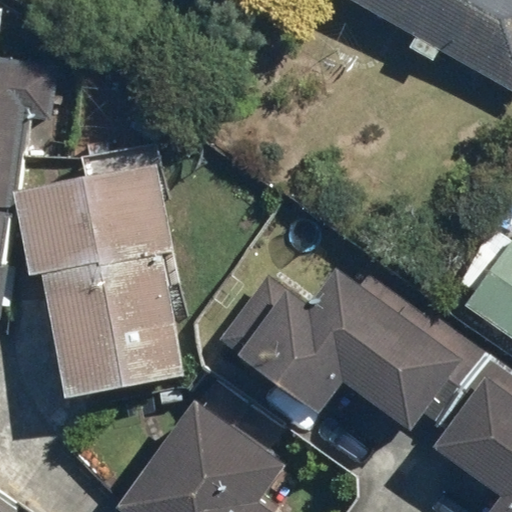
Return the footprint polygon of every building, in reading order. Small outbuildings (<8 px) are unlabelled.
[(440,70),(446,59),(511,95),(511,0),(343,0),(343,1),(418,43),(412,54),(440,70)] [(35,66),(0,61),(0,328),(4,329),(35,66)] [(22,190),(37,288),(52,285),(70,407),(198,388),(165,169),(22,190)] [(460,284),(480,299),(471,311),(511,340),(511,239),(500,230),(460,284)] [(349,393),(418,443),(457,389),(484,352),(353,258),(312,314),(272,284),(225,348),(328,423),(349,393)] [(511,511),(511,376),(501,369),(440,457),(508,504),(502,511),(511,511)] [(274,511),(313,454),(216,388),(132,511),(274,511)] [(0,511),(27,511),(28,510),(0,493),(0,511)]
